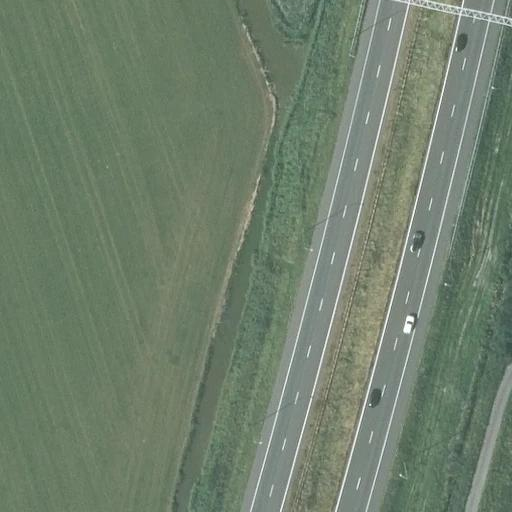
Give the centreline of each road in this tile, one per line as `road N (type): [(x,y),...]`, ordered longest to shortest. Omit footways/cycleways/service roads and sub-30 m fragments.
road 1 (motorway): [(392,0),(263,511)]
road 2 (motorway): [(348,511),(475,0)]
road 3 (unclassified): [(511,374),(472,511)]
